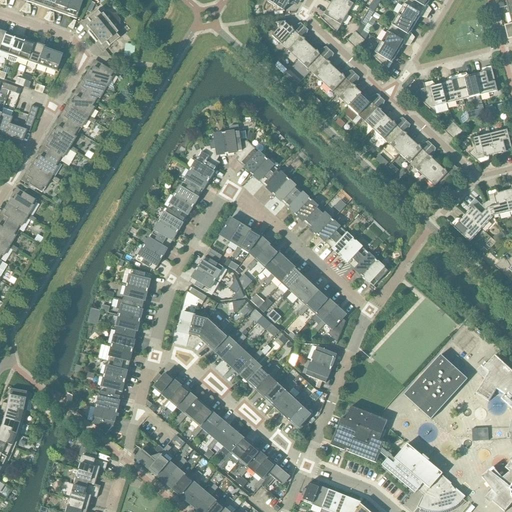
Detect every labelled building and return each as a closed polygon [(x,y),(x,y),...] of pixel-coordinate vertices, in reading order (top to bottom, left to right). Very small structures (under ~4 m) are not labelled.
[(42,0),(40,7),(52,11),(55,0),(42,0)] [(55,0),(52,11),(64,15),(69,0),(55,0)] [(69,0),(64,15),(76,19),(82,0),(69,0)] [(268,0),(267,2),(275,6),(276,12),(275,12),(275,13),(285,11),(284,11),(288,4),(289,5),(290,0),(268,0)] [(333,0),(330,5),(348,15),(356,1),(354,0),(333,0)] [(430,0),(406,0),(406,1),(421,10),(423,6),(426,8),(430,0)] [(406,1),(398,15),(415,25),(422,14),(419,13),(421,10),(406,1)] [(348,15),(330,5),(326,13),(328,14),(324,20),(321,18),(337,33),(337,32),(348,15)] [(99,9),(83,22),(89,31),(87,32),(88,33),(92,37),(117,17),(115,14),(104,13),(103,14),(99,9)] [(398,15),(390,28),(405,37),(407,34),(409,35),(415,25),(398,15)] [(117,17),(92,37),(96,43),(98,41),(105,50),(121,37),(117,32),(118,30),(120,20),(117,17)] [(285,48),(298,34),(294,31),(292,27),(291,28),(285,23),(286,22),(276,23),(276,24),(277,24),(278,29),(272,36),(285,48)] [(405,37),(390,28),(381,42),(398,53),(405,42),(403,41),(405,37)] [(15,36),(5,32),(0,46),(0,51),(8,55),(15,36)] [(352,45),(360,36),(355,32),(347,41),(347,40),(347,41),(352,45)] [(298,34),(285,48),(298,60),(311,46),(305,40),(305,39),(301,37),(298,34)] [(15,36),(8,55),(6,60),(16,63),(18,58),(24,39),(15,36)] [(360,36),(352,45),(357,50),(357,49),(365,41),(360,36)] [(18,58),(27,62),(34,43),(24,39),(18,58)] [(398,53),(381,42),(373,56),(373,55),(372,56),(388,71),(389,70),(386,68),(390,62),(392,63),(398,53)] [(43,46),(34,43),(27,62),(37,65),(43,46)] [(125,44),(123,57),(133,58),(135,45),(125,44)] [(37,65),(46,68),(53,49),(43,46),(37,65)] [(311,71),(323,58),(320,54),(318,51),(316,51),(311,46),(298,60),(311,71)] [(53,49),(46,68),(57,72),(63,53),(53,49)] [(323,83),(336,70),(330,64),(331,63),(327,61),(323,58),(311,71),(323,83)] [(105,88),(106,86),(115,73),(101,65),(98,70),(94,67),(91,72),(89,70),(85,76),(105,88)] [(323,83),(336,95),(349,81),(345,78),(343,74),(342,75),(336,70),(323,83)] [(475,75),(480,96),(497,91),(497,92),(498,92),(492,70),(492,71),(486,72),(481,72),(481,73),(475,75)] [(480,96),(475,75),(469,76),(468,75),(465,78),(458,79),(464,100),(480,96)] [(83,95),(96,103),(104,90),(108,92),(110,89),(106,86),(105,88),(85,76),(82,82),(84,83),(81,88),(86,91),(83,95)] [(297,77),(292,83),(296,87),(297,86),(301,81),(297,77)] [(447,104),(464,100),(458,79),(452,81),(448,80),(448,82),(442,84),(447,104)] [(336,95),(349,107),(362,93),(356,88),(356,86),(352,85),(349,81),(336,95)] [(447,104),(442,84),(435,85),(435,84),(431,86),(425,88),(425,87),(424,87),(425,89),(419,90),(415,95),(423,103),(430,109),(431,109),(430,108),(447,104)] [(362,119),(374,105),(371,102),(369,98),(368,99),(362,93),(349,107),(349,108),(344,114),(349,119),(355,113),(362,119)] [(87,118),(88,116),(96,103),(83,95),(80,100),(76,97),(73,101),(71,100),(67,106),(87,118)] [(374,131),(387,117),(381,112),(382,110),(378,108),(374,105),(362,119),(374,131)] [(5,135),(22,141),(26,131),(30,132),(38,108),(31,106),(23,129),(9,124),(5,135)] [(92,118),(88,116),(87,118),(67,106),(64,112),(66,113),(63,117),(68,120),(65,125),(78,133),(86,120),(90,122),(92,118)] [(0,116),(0,133),(5,135),(9,124),(11,117),(1,114),(0,116)] [(374,131),(387,143),(400,129),(396,125),(394,122),(393,122),(387,117),(374,131)] [(450,136),(458,127),(453,123),(445,131),(444,131),(450,136)] [(69,148),(70,146),(78,133),(65,125),(62,129),(58,126),(55,131),(53,130),(49,136),(69,148)] [(224,131),(227,154),(236,153),(240,157),(237,160),(241,165),(249,156),(245,152),(251,145),(247,141),(241,142),(239,131),(239,125),(229,126),(230,132),(226,133),(225,131),(224,131)] [(458,127),(450,136),(455,141),(455,140),(463,132),(458,127)] [(387,143),(400,154),(413,141),(407,135),(407,134),(403,132),(400,129),(387,143)] [(490,134),(495,155),(502,153),(502,155),(506,152),(511,151),(511,150),(511,147),(507,129),(507,130),(490,134)] [(227,154),(224,131),(222,131),(223,133),(209,135),(211,146),(204,147),(202,152),(210,157),(206,162),(217,168),(220,163),(216,160),(219,156),(227,154)] [(495,155),(490,134),(474,138),(473,138),(475,148),(470,154),(469,154),(476,161),(476,160),(485,157),(489,158),(489,156),(495,155)] [(72,152),(74,148),(70,146),(69,148),(49,136),(46,141),(48,143),(45,147),(50,150),(47,154),(60,163),(68,150),(72,152)] [(400,154),(413,166),(425,152),(422,149),(420,145),(419,146),(413,141),(400,154)] [(241,165),(252,175),(268,157),(267,156),(265,158),(260,153),(261,153),(263,152),(264,150),(264,147),(263,146),(261,145),(259,145),(257,147),(256,148),(256,149),(251,145),(245,152),(249,156),(241,165)] [(368,152),(367,152),(372,157),(377,152),(372,148),(368,152)] [(189,169),(209,181),(217,168),(206,162),(210,157),(202,152),(192,169),(190,167),(189,169)] [(425,178),(438,164),(432,159),(433,157),(429,156),(425,152),(413,166),(425,178)] [(51,178),(52,176),(60,163),(47,154),(44,159),(39,156),(37,161),(35,159),(31,165),(51,178)] [(252,175),(263,185),(278,169),(268,160),(269,159),(268,157),(252,175)] [(384,159),(380,164),(381,165),(384,168),(384,167),(389,163),(384,159)] [(438,164),(425,178),(438,190),(438,191),(452,176),(451,175),(451,176),(447,173),(445,169),(444,170),(438,164)] [(56,178),(52,176),(51,178),(31,165),(27,171),(30,172),(27,177),(31,180),(28,185),(42,193),(50,179),(54,182),(56,178)] [(201,194),(209,181),(189,169),(188,170),(190,171),(183,183),(201,194)] [(278,169),(263,185),(274,195),(290,178),(289,177),(287,178),(278,169)] [(285,205),(300,190),(290,181),(291,179),(290,178),(274,195),(285,205)] [(193,206),(201,194),(183,183),(176,194),(174,193),(173,194),(193,206)] [(296,215),(312,198),(311,197),(309,199),(300,190),(285,205),(296,215)] [(510,212),(505,192),(499,193),(498,192),(494,194),(488,196),(488,195),(487,195),(489,201),(485,203),(493,217),(510,212)] [(27,216),(28,215),(36,201),(23,193),(20,198),(16,195),(13,200),(11,198),(7,204),(27,216)] [(186,219),(193,206),(173,194),(172,196),(174,197),(168,208),(186,219)] [(296,215),(307,226),(322,210),(312,201),(313,199),(312,198),(296,215)] [(493,217),(485,203),(482,205),(478,201),(477,202),(478,202),(473,207),(470,209),(470,210),(466,215),(482,229),(493,217)] [(32,217),(28,215),(27,216),(7,204),(4,210),(6,211),(3,216),(8,219),(5,223),(18,231),(26,218),(30,220),(32,217)] [(178,232),(186,219),(168,208),(161,220),(159,219),(158,220),(178,232)] [(307,226),(318,236),(334,218),(333,217),(332,219),(322,210),(307,226)] [(482,229),(466,215),(462,219),(460,219),(459,223),(454,227),(470,243),(471,242),(470,242),(482,229)] [(231,242),(241,225),(231,218),(221,236),(231,242)] [(318,236),(329,246),(344,230),(334,221),(335,220),(334,218),(318,236)] [(170,245),(178,232),(158,220),(157,221),(159,222),(152,234),(170,245)] [(0,240),(9,246),(10,244),(18,231),(5,223),(2,228),(0,226),(0,240)] [(251,231),(241,225),(231,242),(238,246),(240,248),(251,231)] [(344,230),(329,246),(340,256),(356,239),(355,238),(354,239),(344,230)] [(242,249),(249,253),(261,237),(251,231),(240,248),(238,246),(235,251),(239,254),(242,249)] [(162,258),(170,245),(152,234),(145,245),(143,244),(142,246),(162,258)] [(270,245),(261,237),(249,253),(255,259),(257,260),(270,245)] [(356,239),(340,256),(351,266),(366,251),(356,242),(357,240),(356,239)] [(14,247),(10,244),(9,246),(0,240),(0,260),(0,261),(8,248),(12,250),(14,247)] [(255,266),(259,262),(265,268),(279,253),(270,245),(257,260),(255,259),(251,263),(255,266)] [(162,258),(142,246),(141,247),(143,248),(136,260),(154,271),(162,258)] [(222,256),(211,249),(208,255),(219,261),(222,256)] [(351,266),(362,276),(378,259),(377,258),(376,260),(366,251),(351,266)] [(287,261),(279,253),(265,268),(272,274),(274,276),(287,261)] [(197,269),(215,280),(223,267),(205,256),(197,269)] [(511,257),(506,261),(503,258),(496,266),(495,266),(511,280),(511,278),(511,257)] [(378,259),(362,276),(374,287),(388,271),(378,262),(379,260),(378,259)] [(272,281),(275,277),(282,283),(296,269),(287,261),(274,276),(272,274),(268,278),(272,281)] [(189,283),(191,284),(208,294),(215,280),(197,269),(189,283)] [(304,276),(296,269),(282,283),(289,290),(290,291),(304,276)] [(125,285),(148,291),(152,275),(131,270),(128,284),(126,283),(125,285)] [(312,284),(304,276),(290,291),(289,290),(285,294),(288,297),(292,293),(299,299),(312,284)] [(246,287),(251,282),(247,278),(242,283),(246,287)] [(321,292),(312,284),(299,299),(306,305),(307,306),(321,292)] [(144,306),(148,291),(125,285),(125,286),(127,287),(124,300),(144,306)] [(200,300),(203,294),(192,288),(189,293),(200,300)] [(305,312),(309,308),(316,314),(329,299),(321,292),(307,306),(306,305),(302,309),(305,312)] [(140,321),(144,306),(124,300),(119,299),(117,309),(119,309),(118,314),(118,315),(140,321)] [(316,314),(322,320),(324,322),(338,308),(329,299),(316,314)] [(249,304),(241,313),(246,318),(254,309),(249,304)] [(264,313),(267,310),(262,305),(259,308),(264,313)] [(322,328),(326,324),(333,330),(329,334),(337,342),(345,322),(343,319),(346,315),(338,308),(324,322),(322,320),(318,325),(322,328)] [(256,311),(252,315),(259,321),(262,317),(256,311)] [(280,318),(273,311),(268,317),(275,324),(280,318)] [(189,335),(194,315),(183,312),(178,332),(189,335)] [(136,336),(140,321),(118,315),(117,317),(119,317),(116,331),(136,336)] [(199,337),(209,319),(194,315),(189,335),(199,337)] [(220,329),(222,331),(226,327),(222,324),(221,325),(211,315),(209,319),(199,337),(207,344),(220,329)] [(280,331),(275,327),(271,331),(275,336),(280,331)] [(207,344),(215,352),(228,337),(222,331),(220,329),(207,344)] [(133,351),(134,344),(136,336),(116,331),(112,344),(110,344),(110,345),(133,351)] [(228,337),(215,352),(223,360),(237,345),(239,346),(242,342),(239,339),(235,343),(228,337)] [(129,366),(133,351),(110,345),(109,347),(112,347),(108,361),(129,366)] [(245,352),(239,346),(237,345),(223,360),(232,367),(245,352)] [(312,361),(331,369),(337,355),(317,347),(312,361)] [(252,359),(245,352),(232,367),(240,375),(254,360),(255,362),(258,359),(259,358),(256,354),(252,359)] [(404,395),(431,420),(468,380),(441,355),(404,395)] [(504,511),(505,511),(511,503),(511,370),(495,355),(483,368),(484,368),(479,374),(485,379),(476,394),(489,402),(497,389),(505,395),(501,399),(511,409),(511,419),(511,420),(511,422),(510,425),(510,428),(509,430),(509,433),(510,436),(510,438),(511,441),(511,443),(511,460),(505,468),(510,472),(502,478),(493,467),(481,477),(492,490),(487,496),(492,501),(504,511)] [(254,360),(240,375),(249,383),(262,368),(255,362),(254,360)] [(102,376),(125,381),(129,366),(108,361),(105,375),(103,374),(102,376)] [(331,369),(312,361),(306,375),(326,383),(331,369)] [(269,374),(262,368),(249,383),(257,390),(270,376),(272,377),(276,373),(273,370),(269,374)] [(162,394),(174,380),(166,373),(163,377),(159,373),(153,381),(157,384),(154,387),(162,394)] [(101,391),(121,396),(125,381),(102,376),(102,377),(104,378),(101,391)] [(279,383),(272,377),(270,376),(257,390),(265,398),(279,383)] [(182,386),(174,380),(162,394),(168,399),(170,401),(182,386)] [(285,390),(279,383),(265,398),(274,406),(287,391),(289,393),(293,389),(289,385),(285,390)] [(168,407),(172,402),(177,407),(190,393),(182,386),(170,401),(168,399),(164,404),(168,407)] [(287,391),(274,406),(282,414),(296,399),(300,394),(293,388),(293,389),(289,393),(287,391)] [(2,402),(1,406),(26,412),(28,400),(31,400),(32,395),(28,392),(9,389),(7,393),(10,394),(9,396),(7,404),(3,403),(3,402),(2,402)] [(95,406),(117,412),(121,396),(101,391),(97,405),(95,404),(95,406)] [(177,407),(183,412),(185,414),(197,399),(190,393),(177,407)] [(306,401),(309,404),(313,400),(314,400),(318,397),(315,394),(312,398),(310,396),(306,401)] [(183,412),(180,417),(183,420),(187,415),(193,420),(205,406),(197,399),(185,414),(183,412)] [(302,405),(296,399),(282,414),(290,421),(304,407),(306,408),(309,404),(306,401),(302,405)] [(1,406),(0,410),(1,410),(5,411),(3,418),(23,424),(26,412),(1,406)] [(117,412),(95,406),(94,407),(96,408),(93,422),(92,424),(106,434),(113,427),(117,412)] [(213,413),(205,406),(193,420),(199,426),(201,427),(213,413)] [(304,407),(290,421),(299,429),(313,415),(306,408),(304,407)] [(382,465),(389,471),(410,489),(414,485),(418,489),(428,477),(435,483),(441,475),(442,475),(443,474),(408,444),(395,459),(382,448),(384,443),(379,441),(387,421),(351,407),(346,420),(341,418),(331,445),(345,451),(346,449),(350,450),(349,452),(376,463),(380,453),(388,459),(382,465)] [(221,419),(213,413),(201,427),(199,426),(195,430),(199,433),(203,429),(209,434),(221,419)] [(0,429),(19,436),(23,424),(3,418),(1,426),(0,425),(0,429)] [(209,434),(215,439),(216,440),(229,426),(221,419),(209,434)] [(218,442),(224,447),(236,432),(229,426),(216,440),(215,439),(211,443),(215,446),(218,442)] [(0,429),(0,441),(14,447),(19,436),(0,429)] [(489,441),(488,429),(477,430),(477,431),(477,432),(476,434),(476,437),(477,439),(478,442),(489,441)] [(244,439),(236,432),(224,447),(230,452),(232,453),(244,439)] [(186,444),(177,436),(173,440),(182,448),(186,444)] [(230,452),(227,456),(230,459),(229,460),(235,465),(240,460),(252,446),(244,439),(232,453),(230,452)] [(0,454),(9,459),(14,447),(0,441),(0,454)] [(240,460),(246,465),(248,466),(260,452),(252,446),(240,460)] [(79,470),(98,476),(100,468),(105,469),(106,469),(108,463),(96,459),(98,454),(92,450),(81,447),(79,455),(83,456),(79,470)] [(164,457),(167,453),(164,450),(160,454),(152,457),(143,450),(136,458),(150,470),(162,455),(164,457)] [(246,472),(249,468),(255,473),(268,459),(260,452),(248,466),(246,465),(242,469),(246,472)] [(0,454),(0,467),(4,470),(9,459),(0,454)] [(150,470),(158,476),(170,462),(164,457),(162,455),(150,470)] [(264,479),(269,474),(268,474),(275,465),(268,459),(255,473),(261,478),(263,480),(264,479)] [(179,463),(176,467),(170,462),(158,476),(165,483),(178,469),(179,470),(183,466),(179,463)] [(289,477),(275,465),(268,474),(269,474),(283,485),(289,477)] [(185,475),(179,470),(178,469),(165,483),(173,490),(185,475)] [(79,470),(74,485),(99,492),(101,486),(100,486),(95,484),(98,476),(79,470)] [(195,483),(199,479),(195,476),(191,480),(185,475),(173,490),(181,496),(193,482),(195,483)] [(428,477),(418,489),(419,490),(420,491),(423,494),(424,495),(424,498),(422,497),(417,507),(420,509),(423,510),(427,511),(430,511),(431,511),(439,511),(440,511),(444,511),(447,510),(450,509),(453,508),(456,506),(459,504),(461,502),(464,499),(466,497),(457,489),(456,490),(451,484),(452,483),(442,475),(441,475),(435,483),(428,477)] [(201,488),(195,483),(193,482),(181,496),(189,503),(201,488)] [(211,489),(214,492),(218,488),(222,483),(220,482),(217,486),(214,484),(211,489)] [(313,505),(320,486),(310,482),(307,489),(305,488),(301,496),(302,496),(302,495),(305,496),(303,501),(313,505)] [(74,485),(70,499),(89,505),(92,496),(97,498),(99,492),(74,485)] [(313,505),(323,509),(330,490),(320,486),(313,505)] [(211,496),(214,492),(211,489),(207,493),(201,488),(189,503),(197,509),(209,495),(211,496)] [(323,509),(330,511),(332,511),(339,494),(330,490),(323,509)] [(332,511),(343,511),(349,498),(339,494),(332,511)] [(207,511),(217,501),(211,496),(209,495),(197,509),(199,511),(207,511)] [(343,511),(355,511),(361,502),(349,498),(343,511)] [(70,499),(66,511),(86,511),(89,505),(70,499)] [(207,511),(220,511),(224,508),(226,510),(230,505),(226,502),(223,507),(217,501),(207,511)] [(370,511),(371,511),(361,502),(355,511),(370,511)]
